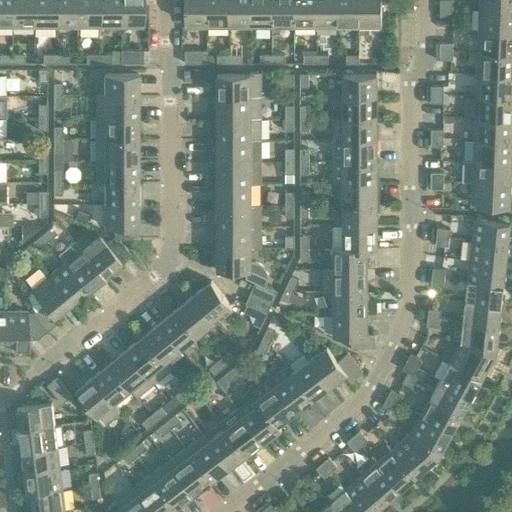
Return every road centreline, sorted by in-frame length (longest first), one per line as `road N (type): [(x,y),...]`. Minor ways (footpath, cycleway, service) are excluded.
road 1 (residential): [(227,511),(367,392),(399,333),(411,252),(408,89),(426,46),(425,0)]
road 2 (residential): [(0,397),(172,263),(164,0)]
